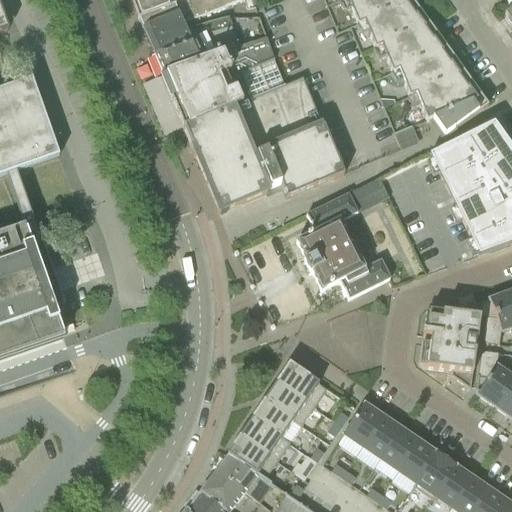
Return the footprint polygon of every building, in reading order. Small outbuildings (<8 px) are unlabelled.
[(132,0),(140,20),(137,21),(141,31),(175,15),(181,28),(243,3),(241,0),(132,0)] [(254,0),(249,0),(243,2),(246,11),(257,7),(254,0)] [(407,0),(336,0),(339,6),(345,3),(356,30),(363,27),(374,54),(380,51),(391,78),(397,75),(408,102),(414,100),(425,125),(431,123),(443,140),(453,133),(486,110),(407,0)] [(511,11),(503,18),(511,30),(511,11)] [(184,34),(181,28),(175,15),(141,31),(153,58),(189,43),(188,43),(209,35),(230,29),(229,25),(228,21),(205,27),(184,34)] [(189,43),(153,58),(163,78),(237,50),(230,29),(209,35),(188,43),(189,43)] [(163,78),(159,80),(181,132),(226,112),(254,100),(284,88),(265,41),(237,50),(163,78)] [(226,112),(181,132),(217,218),(218,218),(218,217),(266,197),(264,195),(279,189),(285,203),(342,179),(322,130),(321,131),(301,82),(284,89),(284,88),(254,100),(226,112)] [(0,180),(4,179),(25,236),(34,232),(14,175),(56,161),(57,161),(30,84),(24,86),(0,94),(0,180)] [(511,155),(501,141),(492,128),(492,127),(491,128),(439,153),(435,155),(427,159),(428,159),(430,163),(437,177),(448,200),(450,205),(453,212),(460,226),(469,244),(472,250),(474,254),(476,257),(476,259),(477,259),(477,260),(485,257),(488,255),(492,254),(511,246),(511,155)] [(416,146),(410,131),(410,130),(393,137),(399,153),(416,146)] [(378,183),(305,219),(313,236),(294,246),(304,264),(301,266),(308,278),(310,277),(319,296),(322,295),(322,294),(337,286),(346,304),(388,283),(379,264),(362,273),(339,225),(387,202),(378,183)] [(0,362),(62,341),(61,339),(52,315),(52,312),(61,309),(61,310),(63,309),(42,248),(40,249),(34,232),(25,236),(24,236),(0,244),(0,362)] [(511,304),(509,296),(480,307),(478,321),(484,322),(495,323),(498,332),(499,336),(511,330),(511,304)] [(478,321),(480,307),(458,315),(458,319),(428,315),(425,337),(421,336),(421,340),(429,341),(428,349),(423,348),(420,372),(450,376),(449,380),(468,393),(473,355),(472,355),(474,345),(475,345),(478,321)] [(495,323),(484,322),(483,330),(493,331),(498,332),(495,323)] [(483,330),(482,338),(492,340),(493,331),(483,330)] [(492,340),(491,348),(498,349),(499,336),(498,332),(493,331),(492,340)] [(492,340),(482,338),(481,343),(485,347),(491,348),(492,340)] [(489,364),(490,356),(483,355),(479,358),(478,363),(489,364)] [(490,356),(489,364),(488,373),(493,373),(495,371),(497,357),(490,356)] [(489,364),(478,363),(477,371),(488,373),(489,364)] [(274,387),(312,412),(325,394),(287,368),(274,387)] [(488,381),(476,379),(474,397),(495,412),(511,387),(511,382),(495,371),(493,373),(488,381)] [(488,373),(477,371),(476,379),(488,381),(493,373),(488,373)] [(274,387),(262,405),(292,425),(291,426),(299,431),(312,412),(274,387)] [(511,387),(495,412),(511,424),(511,387)] [(262,405),(250,422),(280,443),(280,442),(291,426),(292,425),(262,405)] [(361,451),(381,422),(362,409),(342,439),(361,451)] [(340,431),(347,421),(340,417),(333,427),(340,431)] [(280,443),(250,422),(238,440),(276,466),(288,447),(280,442),(280,443)] [(381,422),(361,451),(378,463),(399,434),(381,422)] [(340,431),(333,427),(326,437),(333,441),(340,431)] [(417,446),(399,434),(378,463),(396,476),(417,446)] [(276,466),(238,440),(225,459),(226,460),(227,459),(263,484),(264,483),(276,466)] [(417,446),(396,476),(413,487),(414,488),(434,458),(417,446)] [(315,467),(322,457),(315,452),(309,462),(315,467)] [(414,488),(413,487),(410,491),(430,504),(433,501),(432,500),(452,470),(434,458),(414,488)] [(226,460),(217,473),(231,484),(229,485),(243,496),(257,507),(271,488),(264,483),(263,484),(227,459),(226,460)] [(308,478),(308,477),(296,468),(290,476),(303,485),(308,478)] [(339,482),(344,475),(334,469),(329,475),(339,482)] [(449,511),(470,482),(452,470),(432,500),(433,501),(449,511)] [(210,482),(199,496),(219,511),(231,511),(243,496),(229,485),(231,484),(217,473),(210,482)] [(344,475),(339,482),(349,489),(354,482),(344,475)] [(470,482),(449,511),(476,511),(488,495),(470,482)] [(295,504),(301,494),(295,489),(288,499),(295,504)] [(375,506),(379,500),(369,493),(365,499),(375,506)] [(476,511),(502,511),(506,507),(488,495),(476,511)] [(219,511),(199,496),(186,511),(219,511)] [(287,501),(285,500),(276,511),(302,511),(293,506),(287,501)] [(385,511),(389,506),(379,500),(375,506),(383,511),(385,511)]
